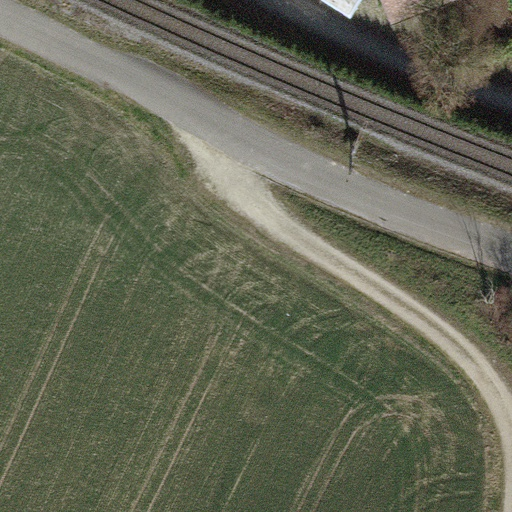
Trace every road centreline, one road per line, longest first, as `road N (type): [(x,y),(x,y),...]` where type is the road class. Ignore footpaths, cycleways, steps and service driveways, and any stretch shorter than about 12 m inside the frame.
road 1 (unclassified): [(0,13),(417,217),(511,251)]
road 2 (track): [(209,117),(225,186),(438,330),(498,387),(511,421)]
